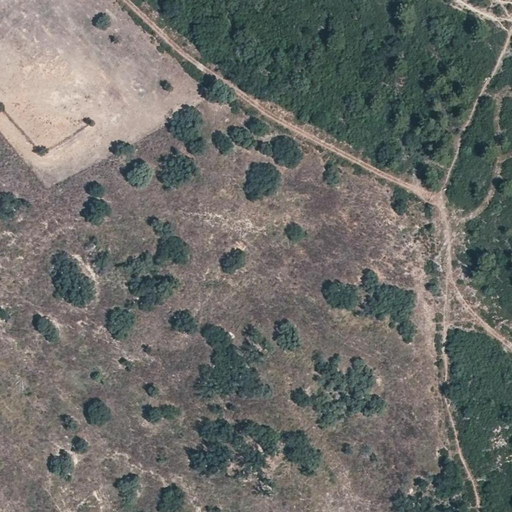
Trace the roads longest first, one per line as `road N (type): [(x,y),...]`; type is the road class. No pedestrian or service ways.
road 1 (track): [(511,24),(441,208),(451,295),(444,365),(481,511)]
road 2 (track): [(441,208),(248,104),(124,0)]
